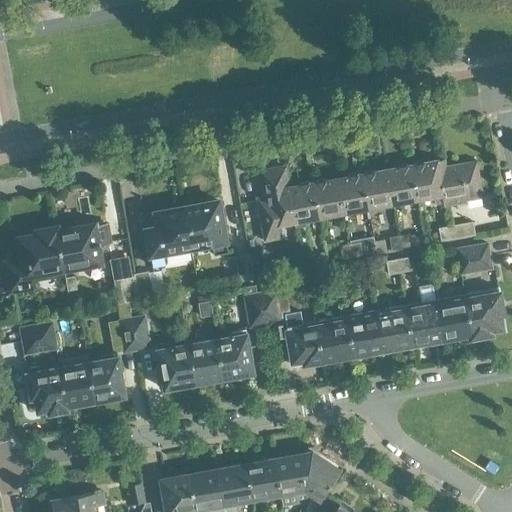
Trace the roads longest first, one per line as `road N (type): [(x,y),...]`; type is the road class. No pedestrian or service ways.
road 1 (primary): [(0,143),(495,54)]
road 2 (residential): [(0,462),(367,396)]
road 3 (primary): [(188,0),(0,34)]
road 4 (residential): [(506,511),(379,424),(367,396)]
road 5 (residential): [(367,396),(511,370)]
